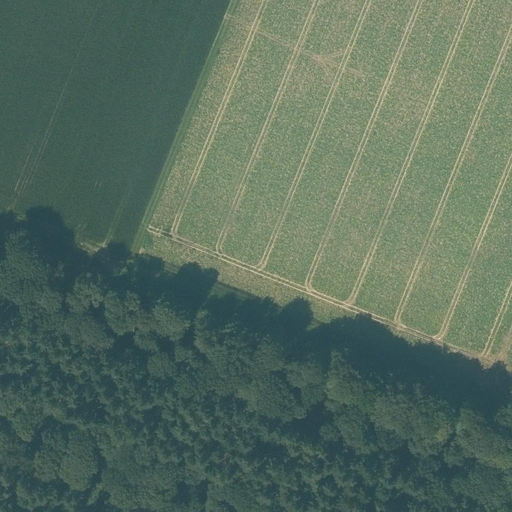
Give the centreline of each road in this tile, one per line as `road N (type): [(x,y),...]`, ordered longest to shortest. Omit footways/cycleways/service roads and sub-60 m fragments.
road 1 (track): [(0,239),(501,449)]
road 2 (track): [(125,281),(236,0)]
